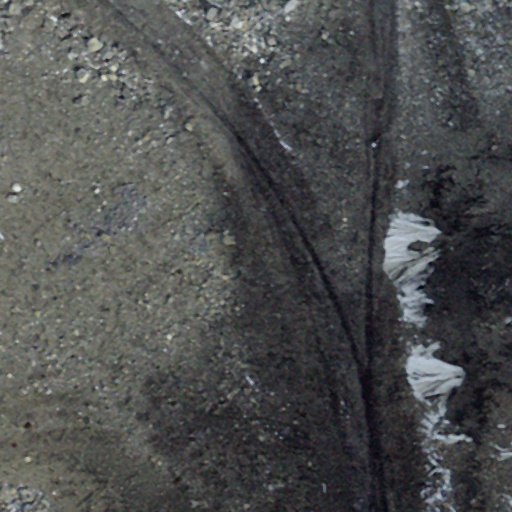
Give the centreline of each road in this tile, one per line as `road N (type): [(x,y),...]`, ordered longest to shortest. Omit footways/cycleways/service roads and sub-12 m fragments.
road 1 (track): [(399,511),(365,337),(375,0)]
road 2 (track): [(113,0),(229,96),(365,337)]
